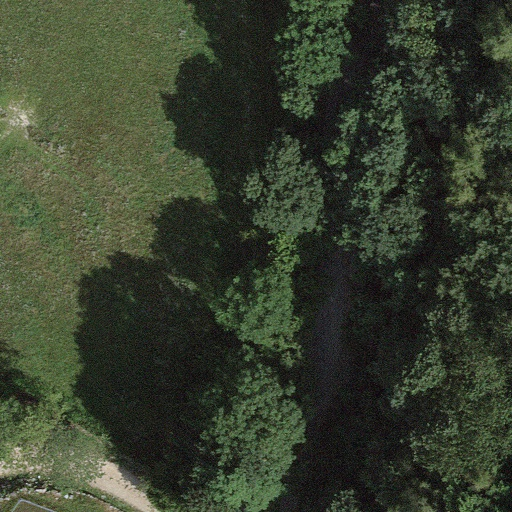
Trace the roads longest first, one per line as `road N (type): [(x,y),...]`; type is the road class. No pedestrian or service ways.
road 1 (unclassified): [(438,0),(311,511)]
road 2 (track): [(0,484),(39,472),(177,511)]
